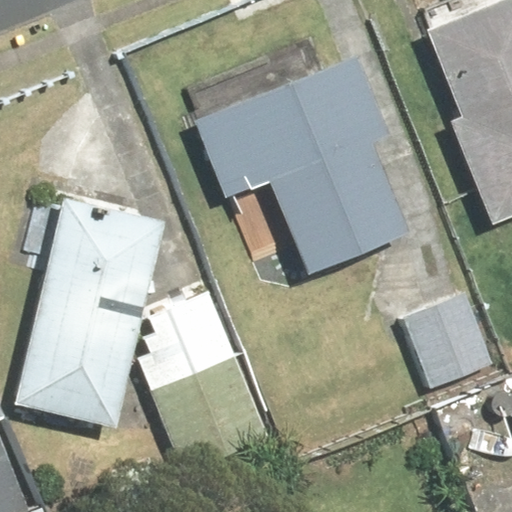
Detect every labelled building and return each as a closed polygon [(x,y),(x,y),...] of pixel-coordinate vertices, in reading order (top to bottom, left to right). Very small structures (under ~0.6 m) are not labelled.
[(511,211),(511,0),(490,0),(417,30),(453,118),(440,124),(481,224),(511,211)] [(349,55),(185,120),(217,200),(259,184),(296,277),(398,236),(362,147),(383,139),(349,55)] [(106,429),(151,218),(47,196),(1,407),(106,429)] [(453,286),(386,314),(417,386),(483,359),(453,286)] [(133,316),(123,355),(175,473),(259,436),(195,289),(133,316)] [(0,478),(0,509),(10,506),(0,478)]
